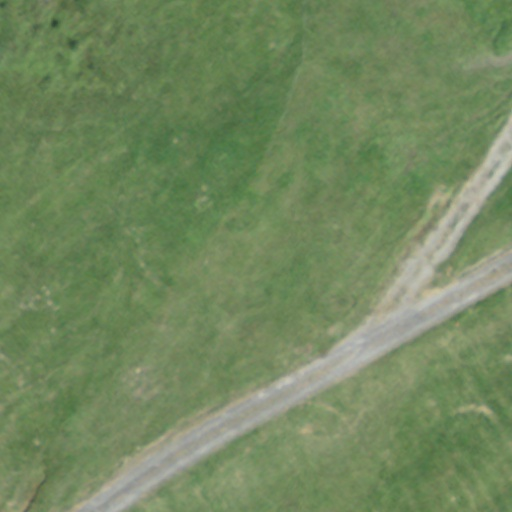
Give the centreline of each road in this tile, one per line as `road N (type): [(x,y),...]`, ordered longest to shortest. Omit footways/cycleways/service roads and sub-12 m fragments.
road 1 (track): [(95,511),(221,422),(511,260)]
road 2 (track): [(365,340),(511,138)]
